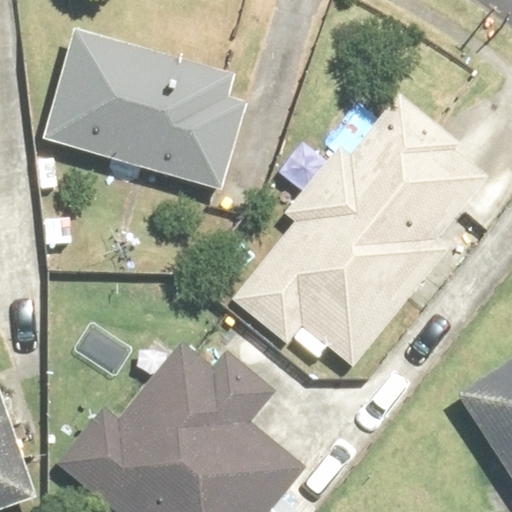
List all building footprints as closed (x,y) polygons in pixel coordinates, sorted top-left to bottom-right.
[(265,84),(85,35),(55,144),(236,193),(265,84)] [(383,97),(222,308),(345,400),(505,189),(383,97)] [(222,379),(198,361),(186,378),(163,360),(61,495),(84,511),(282,511),(311,474),(258,434),(286,396),(238,359),(222,379)] [(0,511),(20,511),(52,501),(4,363),(0,364),(0,511)] [(511,511),(511,365),(377,443),(416,511),(511,511)]
